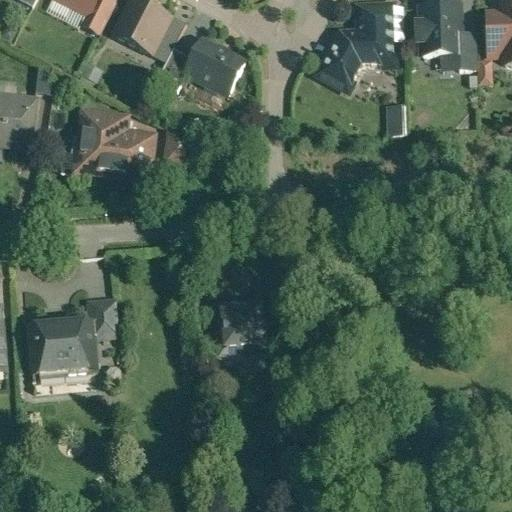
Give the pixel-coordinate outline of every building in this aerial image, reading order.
[(19,0),(18,3),(34,10),(39,0),(19,0)] [(53,0),(87,18),(90,20),(100,0),(53,0)] [(117,6),(104,0),(100,0),(90,20),(87,18),(82,29),(101,38),(117,6)] [(171,22),(133,3),(114,39),(154,59),(172,23),(171,22)] [(459,9),(422,11),(423,28),(417,28),(417,45),(423,45),(424,59),(460,58),(461,58),(460,38),(459,9)] [(511,9),(503,10),(504,17),(488,18),(490,59),(505,58),(505,68),(511,70),(511,9)] [(405,47),(404,11),(392,12),(393,47),(405,47)] [(368,38),(342,39),(321,78),(348,94),(362,70),(394,69),(393,47),(392,12),(367,12),(368,38)] [(172,23),(154,59),(167,66),(174,53),(187,27),(172,19),(171,22),(172,23)] [(477,38),(460,38),(461,58),(460,58),(460,74),(478,74),(477,38)] [(218,52),(203,45),(194,63),(186,78),(187,79),(229,100),(246,66),(232,59),(231,57),(220,51),(218,52)] [(167,66),(158,85),(178,96),(187,79),(186,78),(194,63),(174,53),(167,66)] [(491,87),(491,65),(480,66),(480,87),(491,87)] [(102,74),(87,67),(80,81),(95,89),(102,74)] [(52,73),(40,72),(37,94),(50,96),(52,73)] [(14,109),(0,106),(0,149),(4,150),(5,145),(29,148),(35,104),(15,101),(14,109)] [(407,110),(392,110),(393,138),(408,137),(407,110)] [(127,122),(85,117),(78,173),(98,176),(97,178),(113,180),(114,178),(137,180),(150,171),(154,140),(125,137),(127,122)] [(198,144),(170,130),(166,166),(192,169),(198,144)] [(117,305),(90,307),(92,327),(93,327),(94,343),(120,341),(117,305)] [(264,307),(220,310),(222,336),(218,336),(220,359),(243,357),(243,353),(268,351),(267,346),(265,311),(264,307)] [(289,309),(265,311),(267,346),(300,344),(289,309)] [(73,325),(49,327),(50,331),(32,332),(29,332),(29,335),(30,335),(33,376),(33,379),(36,378),(94,373),(97,373),(97,370),(94,343),(93,327),(92,327),(91,327),(73,329),(73,325)] [(277,511),(284,496),(266,488),(256,511),(277,511)]
